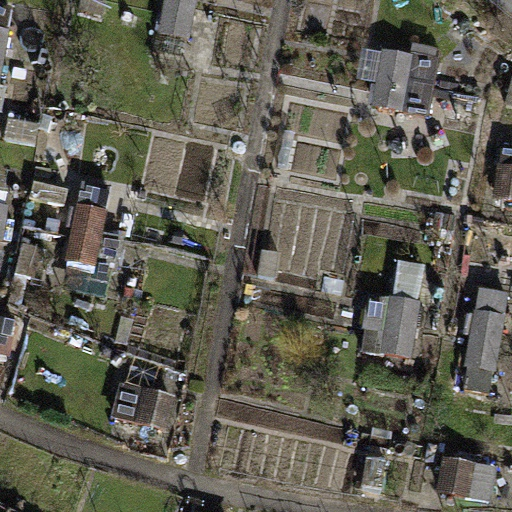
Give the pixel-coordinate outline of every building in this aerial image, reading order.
[(103,21),(107,5),(89,0),(86,0),(82,16),(103,21)] [(166,0),(159,35),(192,42),(200,0),(166,0)] [(0,107),(14,35),(0,32),(0,107)] [(374,110),(430,120),(442,54),(414,49),(413,58),(384,53),(374,110)] [(498,202),(511,202),(511,149),(503,148),(498,202)] [(65,262),(119,274),(127,239),(105,234),(114,191),(81,184),(65,262)] [(0,243),(5,244),(10,210),(0,209),(0,243)] [(261,277),(280,281),(284,257),(265,253),(261,277)] [(495,376),(499,377),(511,297),(479,292),(467,372),(469,372),(466,394),(492,398),(495,376)] [(414,364),(422,307),(369,299),(361,356),(414,364)] [(0,358),(9,360),(14,323),(0,320),(0,358)] [(367,494),(383,495),(384,463),(368,462),(367,494)] [(495,504),(500,471),(445,463),(440,496),(495,504)]
